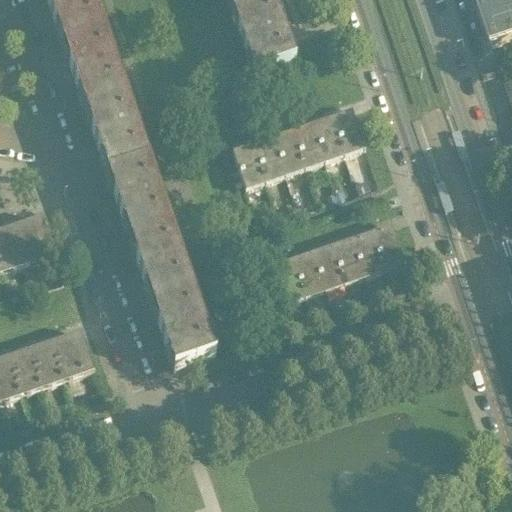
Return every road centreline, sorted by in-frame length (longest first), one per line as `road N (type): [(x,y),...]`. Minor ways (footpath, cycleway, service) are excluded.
road 1 (residential): [(152,418),(466,308)]
road 2 (tertiary): [(361,0),(466,308)]
road 3 (residential): [(152,418),(62,153)]
road 4 (tertiary): [(511,263),(422,0)]
road 5 (residential): [(62,153),(16,12),(0,17)]
road 6 (residential): [(0,470),(152,418)]
road 7 (tertiary): [(466,308),(511,440)]
